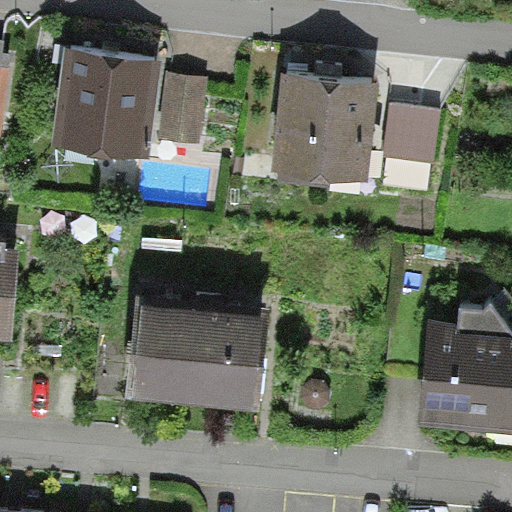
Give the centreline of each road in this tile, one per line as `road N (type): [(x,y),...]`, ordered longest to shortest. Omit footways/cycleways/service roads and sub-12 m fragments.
road 1 (residential): [(0,447),(511,483)]
road 2 (residential): [(160,0),(511,38)]
